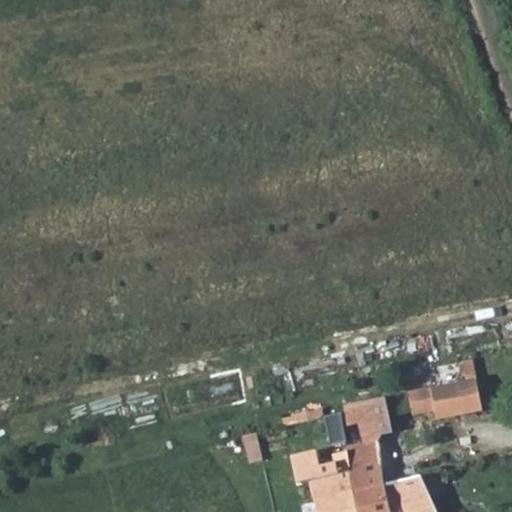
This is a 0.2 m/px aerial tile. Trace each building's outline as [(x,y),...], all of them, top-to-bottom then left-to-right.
[(477,379),(431,388),(435,408),(437,419),(483,410),(477,379)] [(431,388),(407,392),(411,413),(435,408),(431,388)] [(345,455),(356,511),(390,511),(385,483),(377,444),(383,436),(392,434),(384,398),(344,407),(348,425),(358,422),(362,445),(343,449),(345,455)] [(316,511),(356,511),(345,455),(332,458),(334,466),(321,468),(318,455),(292,460),(298,484),(310,482),(316,511)] [(431,501),(446,495),(435,473),(419,476),(431,501)] [(435,511),(431,501),(419,476),(385,483),(390,511),(435,511)]
